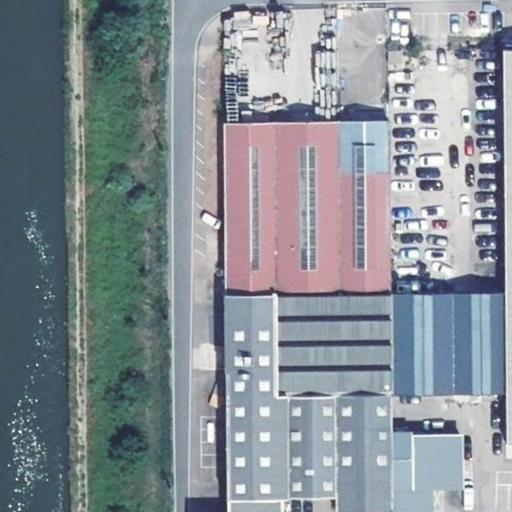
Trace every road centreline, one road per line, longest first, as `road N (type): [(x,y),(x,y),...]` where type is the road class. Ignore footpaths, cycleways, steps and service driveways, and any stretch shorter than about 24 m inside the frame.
road 1 (unclassified): [(189,0),(182,511)]
road 2 (track): [(77,0),(81,511)]
